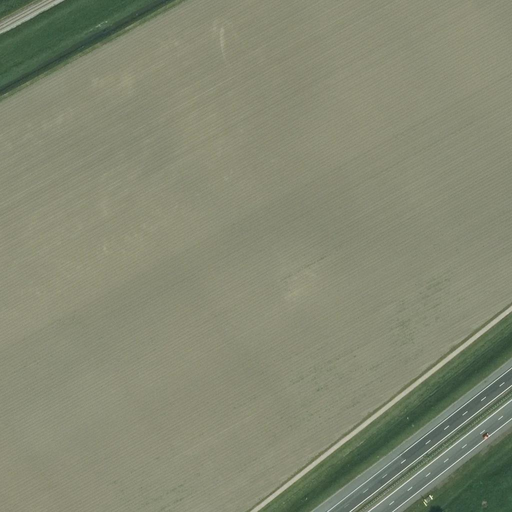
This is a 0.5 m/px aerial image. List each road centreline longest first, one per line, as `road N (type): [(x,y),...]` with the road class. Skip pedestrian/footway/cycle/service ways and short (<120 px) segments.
road 1 (motorway): [(511,376),(338,511)]
road 2 (motorway): [(380,511),(511,409)]
